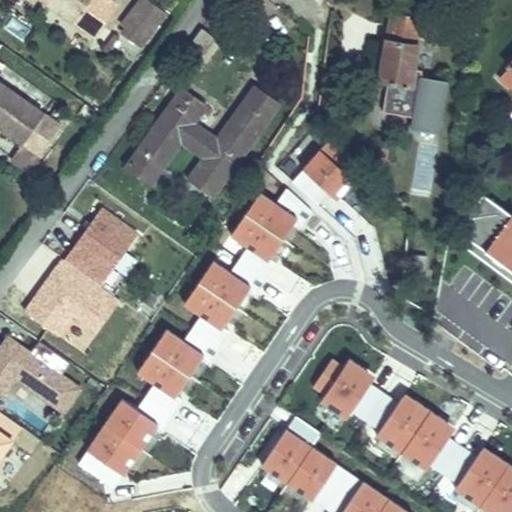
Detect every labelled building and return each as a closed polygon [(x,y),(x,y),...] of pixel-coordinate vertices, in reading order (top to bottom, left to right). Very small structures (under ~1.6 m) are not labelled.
[(42,0),(102,42),(125,9),(113,0),(42,0)] [(144,50),(166,13),(143,0),(134,0),(115,33),(144,50)] [(400,38),(390,79),(399,82),(391,112),(422,120),(420,129),(448,136),(459,88),(434,82),(436,74),(428,72),(434,46),(431,45),(437,19),(412,13),(406,39),(400,38)] [(0,75),(0,119),(17,130),(37,99),(0,75)] [(189,177),(214,197),(285,105),(261,86),(227,131),(203,111),(215,96),(194,80),(145,143),(165,159),(181,139),(204,157),(189,177)] [(353,159),(332,138),(293,182),(318,205),(329,193),(337,200),(355,181),(343,170),(353,159)] [(165,159),(145,143),(134,158),(154,174),(165,159)] [(123,399),(79,464),(106,482),(115,469),(124,475),(157,426),(162,429),(183,400),(176,396),(203,357),(209,361),(229,332),(224,328),(250,289),(256,292),(276,263),(271,260),(297,221),(302,224),(312,211),(287,188),(278,204),(262,193),(232,236),(250,248),(232,273),(215,261),(185,304),(202,316),(185,341),(168,329),(138,372),(155,384),(138,409),(123,399)] [(505,211),(484,195),(472,212),(465,236),(469,239),(511,271),(511,225),(501,217),(505,211)] [(101,208),(64,260),(101,286),(137,234),(101,208)] [(501,217),(511,225),(511,215),(505,211),(501,217)] [(464,246),(511,281),(511,271),(469,239),(464,246)] [(81,389),(8,338),(0,348),(0,392),(2,394),(15,378),(64,412),(81,389)] [(368,428),(418,463),(422,458),(450,477),(446,482),(489,511),(500,511),(511,511),(511,465),(493,452),(487,462),(477,456),(449,436),(440,430),(446,420),(415,398),(408,408),(399,401),(361,376),(360,378),(351,372),(358,362),(342,351),(336,359),(324,351),(305,379),(317,387),(313,393),(339,411),(343,404),(371,423),(368,428)] [(351,372),(360,378),(367,368),(358,362),(351,372)] [(408,408),(415,398),(405,392),(399,401),(408,408)] [(321,433),(297,416),(262,465),(313,500),(319,491),(344,508),(341,511),(407,511),(311,447),(321,433)] [(456,426),(446,420),(440,430),(449,436),(456,426)] [(484,446),(477,456),(487,462),(493,452),(484,446)]
